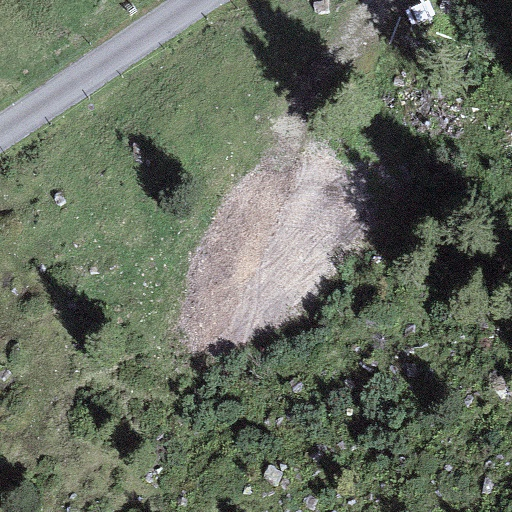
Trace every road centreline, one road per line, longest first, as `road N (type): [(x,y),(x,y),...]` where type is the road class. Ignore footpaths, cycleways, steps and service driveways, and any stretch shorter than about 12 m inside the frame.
road 1 (track): [(373,0),(235,275)]
road 2 (unclassified): [(199,0),(0,135)]
